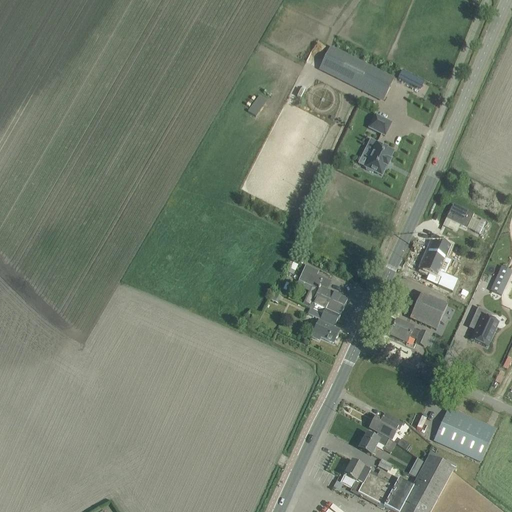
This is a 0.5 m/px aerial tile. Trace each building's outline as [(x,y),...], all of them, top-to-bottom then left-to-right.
[(330,49),(320,69),(383,101),(394,81),(330,49)] [(402,72),(398,80),(420,91),(424,83),(402,72)] [(260,95),(250,112),(260,117),(269,101),(260,95)] [(376,116),(369,129),(385,137),(391,124),(376,116)] [(382,176),(386,168),(387,168),(390,162),(389,161),(394,152),(371,141),(367,149),(373,152),(365,168),(382,176)] [(449,204),(443,219),(464,228),(470,213),(449,204)] [(431,248),(421,271),(436,277),(439,278),(436,286),(450,292),(456,280),(441,274),(441,275),(437,274),(446,255),(431,248)] [(318,272),(307,267),(303,274),(302,274),(299,282),(311,288),(303,306),(311,309),(337,322),(348,300),(327,291),(331,282),(317,275),(318,272)] [(492,283),(489,290),(500,295),(503,288),(492,283)] [(447,306),(430,299),(421,295),(410,320),(436,331),(440,324),(444,326),(447,320),(442,318),(447,306)] [(479,308),(470,328),(476,331),(472,340),(488,347),(499,323),(489,318),(491,314),(479,308)] [(337,322),(311,309),(308,315),(320,320),(312,337),(319,340),(320,338),(333,344),(339,332),(334,329),(337,322)] [(389,337),(406,345),(409,338),(417,341),(416,344),(424,348),(429,336),(421,332),(420,333),(396,322),(389,337)] [(433,442),(480,463),(495,430),(448,409),(433,442)] [(369,430),(378,434),(391,441),(398,429),(399,430),(403,425),(385,414),(382,420),(376,417),(369,430)] [(421,416),(417,426),(425,430),(429,419),(421,416)] [(391,441),(378,434),(375,439),(366,435),(358,450),(371,457),(378,444),(384,448),(383,451),(390,455),(396,445),(391,442),(391,441)] [(342,480),(340,484),(352,490),(392,511),(431,511),(453,471),(435,461),(429,458),(420,476),(417,480),(413,488),(399,481),(394,489),(368,475),(370,472),(363,468),(352,462),(342,480)] [(393,467),(382,461),(378,467),(390,473),(393,467)] [(370,472),(368,475),(394,489),(399,481),(394,478),(393,477),(387,474),(380,471),(378,476),(370,472)] [(411,471),(408,475),(417,480),(420,476),(411,471)]
